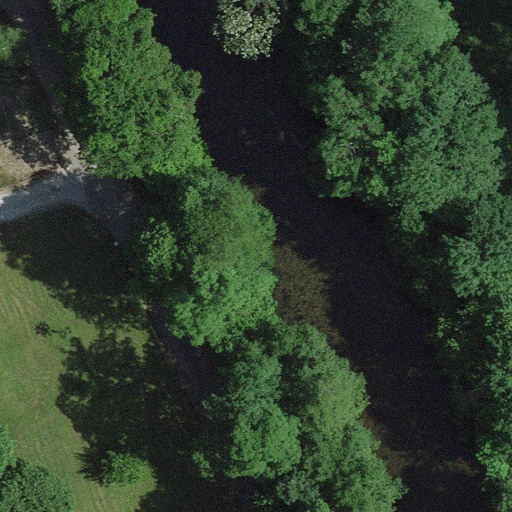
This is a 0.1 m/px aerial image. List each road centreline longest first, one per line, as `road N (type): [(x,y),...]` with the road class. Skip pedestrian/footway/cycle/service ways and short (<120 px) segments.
road 1 (residential): [(37,0),(278,511)]
road 2 (track): [(511,267),(468,130),(402,0)]
